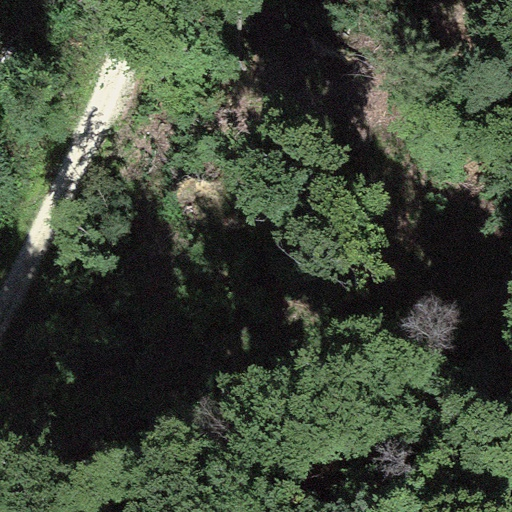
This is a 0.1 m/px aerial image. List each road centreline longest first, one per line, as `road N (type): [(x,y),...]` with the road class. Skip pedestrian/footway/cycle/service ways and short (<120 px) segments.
road 1 (track): [(127,511),(341,345),(511,287)]
road 2 (track): [(0,308),(92,134),(148,0)]
